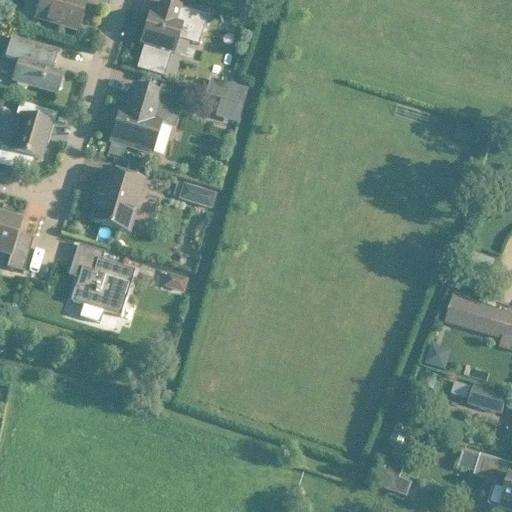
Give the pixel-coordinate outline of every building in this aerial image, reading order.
[(72,0),(38,0),(41,1),(35,21),(76,33),(77,29),(79,30),(83,18),(81,17),(84,4),(73,0),(72,0)] [(143,47),(136,71),(164,79),(171,55),(173,56),(177,40),(199,47),(208,18),(179,9),(160,3),(155,19),(148,17),(140,46),(143,47)] [(18,63),(13,81),(12,83),(15,84),(17,88),(25,91),(29,88),(56,96),(57,92),(61,91),(64,83),(61,79),(62,75),(52,72),(58,53),(11,38),(4,59),(18,63)] [(211,81),(206,97),(242,107),(247,92),(211,81)] [(159,95),(158,94),(133,87),(128,103),(130,103),(126,115),(119,112),(110,143),(151,155),(152,154),(149,153),(157,125),(168,128),(175,124),(183,95),(161,89),(159,95)] [(0,148),(0,150),(0,166),(29,176),(33,160),(40,162),(50,126),(43,124),(46,112),(19,104),(16,117),(19,118),(9,151),(0,148)] [(480,134),(461,127),(457,139),(476,145),(480,134)] [(98,197),(90,223),(127,234),(143,182),(102,170),(94,195),(98,197)] [(207,210),(212,198),(188,188),(183,200),(207,210)] [(0,215),(0,254),(10,258),(6,270),(22,275),(33,240),(18,236),(22,222),(0,215)] [(120,319),(134,272),(101,262),(104,254),(77,246),(70,271),(80,274),(76,288),(75,288),(70,304),(83,308),(79,319),(99,326),(103,314),(120,319)] [(181,289),(183,279),(164,275),(162,285),(181,289)] [(511,317),(453,300),(446,324),(501,340),(498,350),(511,353),(511,317)] [(461,376),(463,365),(444,361),(441,371),(461,376)] [(489,413),(495,395),(473,388),(468,406),(489,413)] [(511,511),(511,466),(480,457),(474,478),(495,484),(488,507),(508,511),(511,511)] [(412,486),(398,481),(402,471),(388,466),(379,490),(407,500),(412,486)]
